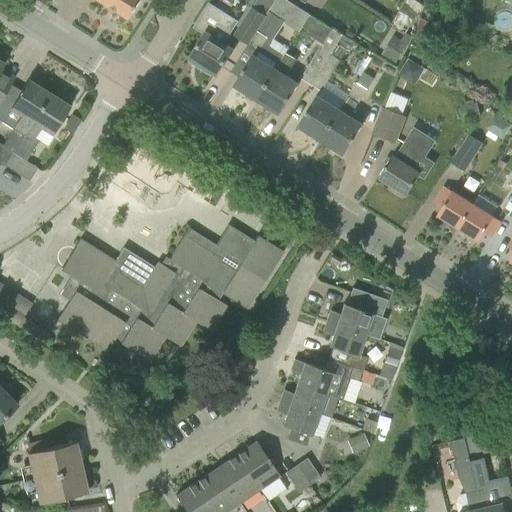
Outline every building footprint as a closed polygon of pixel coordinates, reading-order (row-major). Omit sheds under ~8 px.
[(100,0),(129,18),(140,0),(100,0)] [(276,0),(268,12),(299,32),(309,15),(294,5),(285,0),(276,0)] [(417,0),(406,0),(391,25),(406,34),(424,4),(417,0)] [(195,26),(205,33),(190,57),(201,64),(199,67),(211,75),(213,71),(217,74),(234,48),(224,41),(237,21),(209,3),(195,26)] [(233,35),(247,44),(256,31),(266,16),(252,7),(233,35)] [(311,84),(331,53),(342,35),(332,29),(301,78),(311,84)] [(267,38),(256,31),(247,44),(258,51),(267,38)] [(390,37),(382,53),(395,60),(403,44),(390,37)] [(276,70),(257,99),(280,114),(299,84),(287,76),(297,60),(286,53),(276,69),(276,70)] [(342,60),(340,59),(331,53),(311,84),(322,91),(342,60)] [(253,55),(245,68),(234,84),(257,99),(276,70),(276,69),(253,55)] [(404,59),(398,75),(415,81),(421,65),(404,59)] [(0,100),(10,84),(14,78),(0,68),(3,64),(0,62),(0,100)] [(21,91),(10,84),(0,100),(0,121),(12,129),(2,144),(12,151),(48,92),(28,80),(21,91)] [(356,82),(339,109),(321,140),(344,154),(363,124),(350,116),(367,89),(356,82)] [(34,137),(41,127),(52,134),(70,106),(48,92),(12,151),(3,165),(29,181),(37,168),(26,161),(39,140),(34,137)] [(317,95),(309,109),(298,125),(321,140),(339,109),(317,95)] [(394,141),(404,115),(385,108),(374,133),(394,141)] [(74,116),(66,130),(70,132),(79,119),(74,116)] [(432,162),(425,158),(436,141),(414,127),(402,146),(406,149),(400,158),(394,154),(379,177),(392,185),(390,189),(401,196),(403,192),(407,194),(420,174),(424,176),(432,162)] [(465,171),(483,144),(470,135),(451,162),(465,171)] [(438,214),(458,227),(473,203),(445,186),(436,201),(443,206),(438,214)] [(511,196),(503,210),(511,215),(511,196)] [(473,203),(458,227),(479,240),(484,231),(491,236),(501,221),(473,203)] [(247,308),(277,261),(283,251),(258,235),(254,241),(228,224),(215,245),(188,228),(169,259),(174,262),(170,269),(158,262),(155,267),(123,247),(115,261),(80,239),(61,269),(72,275),(60,294),(69,299),(57,318),(107,351),(112,343),(119,347),(121,343),(149,361),(165,336),(180,346),(195,321),(211,331),(227,306),(218,300),(222,293),(247,308)] [(327,321),(365,334),(379,339),(386,318),(380,316),(384,305),(355,295),(352,306),(343,303),(340,314),(330,310),(327,321)] [(3,318),(17,327),(23,317),(10,308),(3,318)] [(328,359),(361,371),(362,370),(363,371),(367,358),(358,354),(365,334),(327,321),(323,331),(333,335),(329,345),(333,347),(328,359)] [(296,383),(325,393),(342,399),(350,378),(358,381),(361,371),(328,359),(325,370),(294,359),(290,370),(300,374),(296,383)] [(361,382),(371,386),(375,375),(363,371),(362,370),(358,381),(361,382)] [(3,382),(0,385),(0,420),(16,405),(7,395),(11,391),(3,382)] [(284,390),(280,400),(318,414),(325,393),(296,383),(293,393),(284,390)] [(315,449),(319,438),(310,434),(318,414),(280,400),(276,411),(286,414),(282,425),(290,427),(286,439),(315,449)] [(373,433),(377,422),(366,418),(362,429),(373,433)] [(454,461),(469,457),(464,438),(450,442),(454,461)] [(23,480),(81,467),(76,441),(47,448),(46,440),(26,444),(28,453),(26,453),(29,466),(20,468),(23,480)] [(256,441),(236,455),(259,489),(280,476),(256,441)] [(236,455),(216,468),(239,503),(259,489),(236,455)] [(87,492),(81,467),(23,480),(26,494),(35,492),(38,503),(87,492)] [(216,468),(195,482),(215,511),(225,511),(239,503),(216,468)] [(215,511),(195,482),(175,495),(186,511),(215,511)] [(477,490),(482,511),(506,511),(504,503),(492,505),(488,488),(477,490)] [(457,511),(482,511),(477,490),(466,493),(459,495),(456,502),(457,511)]
